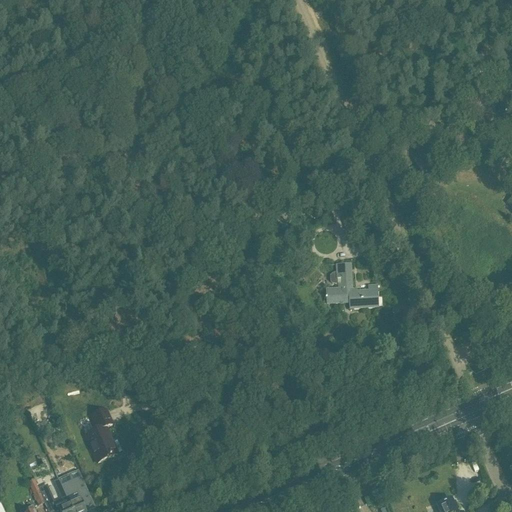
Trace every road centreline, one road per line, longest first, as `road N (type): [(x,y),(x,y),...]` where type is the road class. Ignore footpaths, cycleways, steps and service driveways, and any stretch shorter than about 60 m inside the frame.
road 1 (unclassified): [(476,407),(301,0)]
road 2 (primary): [(246,511),(466,411)]
